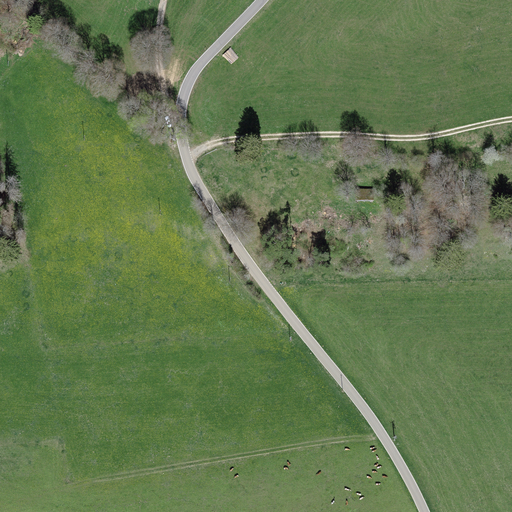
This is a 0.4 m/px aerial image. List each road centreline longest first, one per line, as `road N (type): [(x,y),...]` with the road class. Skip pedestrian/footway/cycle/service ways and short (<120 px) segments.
road 1 (unclassified): [(424,511),(379,430),(239,249),(186,159),(179,124),(186,87),(261,0)]
road 2 (track): [(511,118),(406,138),(240,137),(186,159)]
road 3 (track): [(90,484),(379,430)]
road 4 (track): [(179,124),(158,61),(164,0)]
